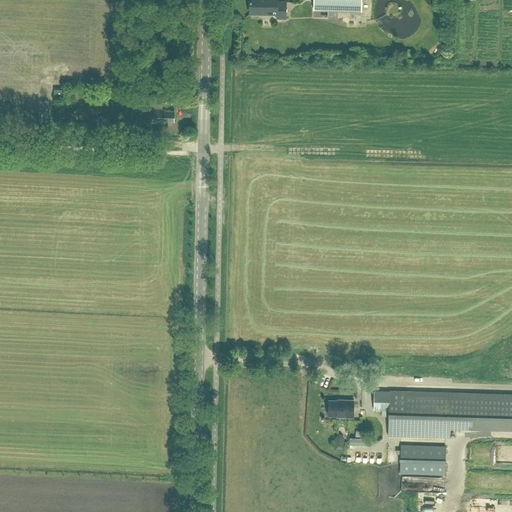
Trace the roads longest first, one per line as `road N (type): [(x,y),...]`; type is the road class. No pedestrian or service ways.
road 1 (tertiary): [(195,511),(205,0)]
road 2 (track): [(0,134),(202,149)]
